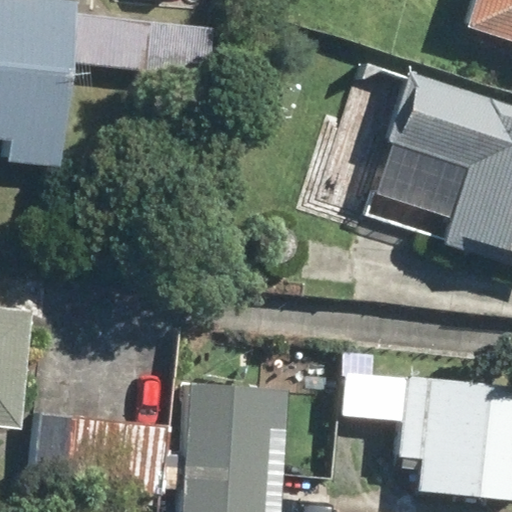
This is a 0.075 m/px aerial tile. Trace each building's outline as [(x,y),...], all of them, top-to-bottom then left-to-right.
[(64,0),(0,0),(0,160),(50,165),(59,59),(200,71),(203,27),(63,15),(64,0)] [(511,0),(460,0),(452,26),(511,44),(511,0)] [(511,268),(511,108),(476,97),(429,241),(511,268)] [(0,427),(8,428),(20,310),(0,307),(0,427)] [(511,497),(511,384),(394,373),(386,456),(410,459),(407,487),(511,497)] [(254,511),(263,385),(177,379),(167,511),(254,511)] [(154,496),(162,423),(31,410),(23,482),(154,496)]
